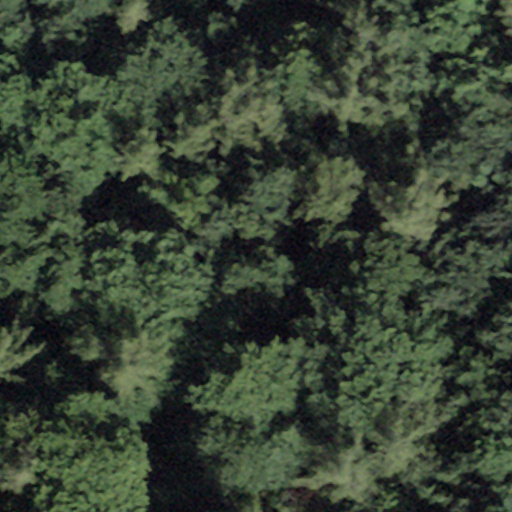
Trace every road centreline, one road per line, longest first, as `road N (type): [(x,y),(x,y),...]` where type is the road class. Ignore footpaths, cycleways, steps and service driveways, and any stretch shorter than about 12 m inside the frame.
road 1 (track): [(0,338),(155,472),(239,511)]
road 2 (track): [(511,49),(351,0)]
